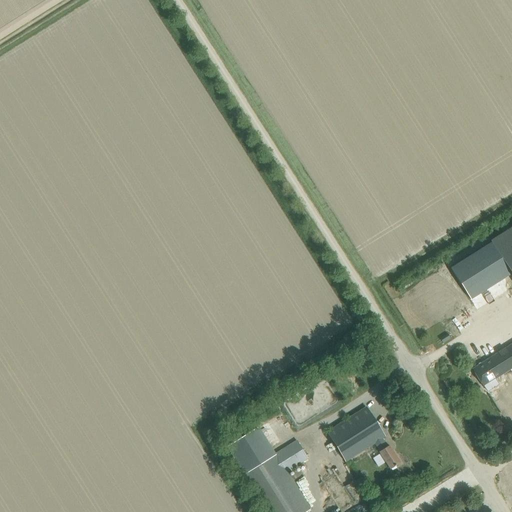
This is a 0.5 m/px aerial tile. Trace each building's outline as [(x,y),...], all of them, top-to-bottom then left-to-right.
[(511,230),(491,243),(511,274),(511,276),(511,230)] [(470,300),(511,274),(491,243),(451,269),(470,300)] [(493,388),(489,382),(511,368),(511,344),(472,370),(483,387),(486,392),(493,388)] [(302,420),(297,405),(275,413),(280,427),(302,420)] [(390,470),(400,464),(388,446),(387,447),(382,439),(384,437),(366,408),(327,433),(345,462),(373,444),(379,452),(379,453),(390,470)] [(256,451),(274,444),(265,421),(247,429),(256,451)] [(276,454),(245,474),(256,491),(268,511),(303,511),(310,508),(286,470),(308,456),(297,440),(276,453),(276,454)]
